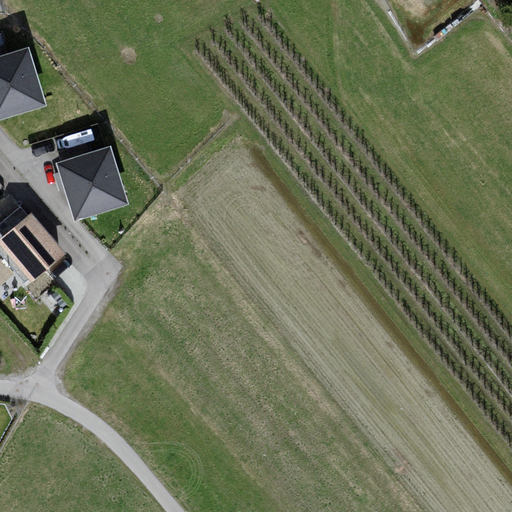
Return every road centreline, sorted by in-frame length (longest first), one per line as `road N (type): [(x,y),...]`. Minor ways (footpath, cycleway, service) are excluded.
road 1 (residential): [(47,399),(102,280),(0,158)]
road 2 (residential): [(47,399),(174,511)]
